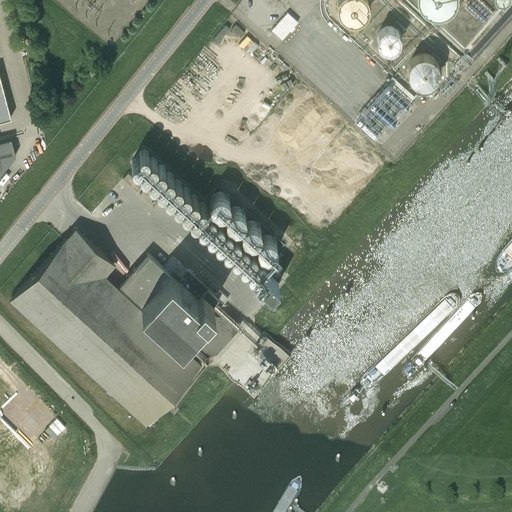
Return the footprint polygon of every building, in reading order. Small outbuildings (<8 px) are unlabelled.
[(368,0),(337,0),(336,6),(338,12),(341,18),(347,21),(353,22),(359,21),(365,17),(368,12),(369,6),(368,0)] [(419,0),(420,3),(425,10),(431,14),(439,16),(447,14),(453,10),(457,3),(458,0),(419,0)] [(297,21),(287,11),(271,29),(282,39),(297,21)] [(232,21),(204,55),(212,62),(240,28),(232,21)] [(400,34),(398,30),(394,27),(389,26),(384,27),(380,30),(377,34),(376,39),(377,43),(380,48),(384,50),(389,51),(394,50),(398,47),(400,43),(401,39),(400,34)] [(255,101),(283,65),(254,42),(226,78),(255,101)] [(441,63),(437,58),(432,54),(426,53),(419,54),(414,58),(411,63),(409,70),(411,76),(414,81),(420,85),(426,86),(432,85),(437,81),(441,76),(442,69),(441,63)] [(10,117),(3,92),(0,93),(0,84),(1,85),(0,80),(0,119),(3,119),(3,118),(10,117)] [(0,152),(13,149),(10,137),(0,140),(0,172),(1,171),(0,167),(0,152)] [(145,150),(143,149),(141,149),(139,150),(138,151),(137,153),(137,154),(137,156),(137,158),(139,159),(140,160),(142,160),(144,160),(145,159),(147,158),(148,156),(148,154),(147,152),(146,151),(145,150)] [(154,157),(152,156),(150,156),(148,157),(147,158),(146,160),(146,161),(146,163),(146,165),(147,166),(149,167),(151,167),(153,167),(154,166),(156,165),(156,163),(157,161),(156,159),(155,158),(154,157)] [(137,158),(135,157),(133,158),(131,158),(130,159),(129,161),(129,163),(129,164),(130,166),(131,167),(132,168),(134,169),(136,168),(138,167),(139,166),(140,164),(140,163),(140,161),(138,159),(137,158)] [(146,165),(144,164),(142,165),(140,165),(139,166),(138,168),(138,170),(138,171),(139,173),(140,174),(141,175),(143,176),(145,175),(147,174),(148,173),(149,171),(149,169),(148,168),(147,166),(146,165)] [(162,164),(160,164),(158,164),(157,164),(155,166),(154,167),(154,169),(154,170),(155,172),(156,173),(157,174),(159,175),(161,174),(163,174),(164,172),(165,170),(165,169),(165,167),(164,165),(162,164)] [(170,172),(169,171),(167,171),(165,172),(164,173),(163,175),(162,176),(163,178),(163,180),(164,181),(166,182),(168,182),(170,182),(171,181),(173,180),(173,178),(173,176),(173,174),(172,173),(170,172)] [(128,172),(123,178),(137,191),(142,185),(128,172)] [(154,173),(152,172),(150,172),(149,173),(147,174),(146,176),(146,177),(146,179),(147,181),(148,182),(149,183),(151,183),(153,183),(155,182),(156,181),(157,179),(157,177),(157,175),(156,174),(154,173)] [(178,179),(177,179),(175,179),(173,180),(172,181),(171,182),(170,184),(171,186),(171,187),(172,189),(174,190),(176,190),(178,190),(179,189),(181,188),(181,186),(182,184),(181,182),(180,181),(178,179)] [(162,180),(161,180),(159,180),(157,181),(156,182),(155,183),(154,185),(155,187),(155,188),(156,190),(158,191),(160,191),(162,191),(163,190),(165,189),(165,187),(166,185),(165,183),(164,182),(162,180)] [(187,187),(185,187),(183,187),(181,187),(180,189),(179,190),(179,192),(179,193),(180,195),(181,196),(182,197),(184,198),(186,197),(188,197),(189,195),(190,193),(190,192),(189,190),(188,188),(187,187)] [(144,188),(140,193),(149,201),(154,196),(144,188)] [(171,188),(169,188),(167,188),(165,189),(164,190),(163,191),(163,193),(163,195),(163,196),(164,198),(166,198),(168,199),(170,199),(171,198),(173,196),(173,195),(174,193),(173,191),(172,189),(171,188)] [(219,191),(216,192),(213,194),(211,197),(210,200),(209,203),(210,206),(212,209),(215,211),(218,212),(221,212),(224,211),(227,209),(229,206),(230,203),(230,199),(228,196),(226,193),(223,192),(219,191)] [(196,194),(194,193),(192,194),(190,194),(189,195),(188,197),(188,199),(188,200),(188,202),(190,203),(191,204),(193,205),(195,204),(196,203),(198,202),(199,200),(199,198),(198,197),(197,195),(196,194)] [(179,196),(177,195),(175,195),(173,196),(172,197),(171,199),(171,200),(171,202),(172,204),(173,205),(174,206),(176,206),(178,206),(180,205),(181,204),(182,202),(182,200),(181,198),(180,197),(179,196)] [(204,202),(202,201),(200,201),(198,202),(197,203),(196,205),(196,206),(196,208),(197,210),(198,211),(199,212),(201,212),(203,212),(205,211),(206,210),(207,208),(207,206),(206,204),(205,203),(204,202)] [(188,203),(186,202),(184,202),(182,203),(181,204),(180,206),(180,207),(180,209),(181,211),(182,212),(183,213),(185,213),(187,213),(189,212),(190,211),(191,209),(191,207),(190,206),(189,204),(188,203)] [(235,206),(231,206),(228,208),(226,211),(225,214),(225,217),(226,220),(228,223),(230,225),(233,226),(237,226),(240,225),(243,223),(245,220),(246,217),(245,213),(244,210),(241,208),(238,206),(235,206)] [(212,209),(210,209),(208,209),(207,210),(205,211),(204,212),(204,214),(204,216),(205,217),(206,219),(207,219),(209,220),(211,220),(213,219),(214,217),(215,216),(215,214),(215,212),(214,210),(212,209)] [(196,210),(194,210),(192,210),(191,211),(189,212),(188,213),(188,215),(188,217),(189,218),(190,220),(191,221),(193,221),(195,221),(197,220),(198,219),(199,217),(199,215),(199,213),(198,212),(196,210)] [(221,217),(219,216),(217,216),(215,217),(214,218),(213,220),(213,221),(213,223),(213,225),(215,226),(216,227),(218,227),(220,227),(222,226),(223,225),(224,223),(224,221),(223,219),(222,218),(221,217)] [(204,218),(203,217),(201,218),(199,218),(198,219),(197,221),(196,223),(197,224),(197,226),(198,227),(200,228),(202,228),(204,228),(205,227),(207,226),(207,224),(208,222),(207,221),(206,219),(204,218)] [(251,220),(247,221),(244,223),(242,226),(241,229),(241,232),(242,235),(244,238),(246,240),(249,241),(253,241),(256,240),(259,238),(261,235),(262,231),(261,228),(260,225),(257,222),(254,221),(251,220)] [(229,224),(227,224),(225,224),(223,225),(222,226),(221,227),(221,229),(221,231),(222,232),(223,234),(224,235),(226,235),(228,235),(230,234),(231,233),(232,231),(232,229),(231,227),(230,225),(229,224)] [(213,225),(211,225),(209,225),(208,226),(206,227),(205,228),(205,230),(205,232),(206,233),(207,234),(208,235),(210,236),(212,236),(214,235),(215,233),(216,232),(216,230),(216,228),(215,226),(213,225)] [(146,419),(178,383),(198,362),(102,274),(112,262),(75,229),(13,297),(146,419)] [(237,232),(235,231),(234,232),(232,232),(230,233),(230,235),(229,237),(229,238),(230,240),(231,241),(233,242),(235,243),(236,242),(238,241),(239,240),(240,238),(240,236),(240,235),(239,233),(237,232)] [(221,233),(219,232),(218,232),(216,233),(215,234),(214,236),(213,237),(213,239),(214,241),(215,242),(217,243),(219,243),(220,243),(222,242),(223,241),(224,239),(224,237),(224,235),(223,234),(221,233)] [(266,235),(263,236),(260,238),(257,240),(256,243),(256,247),(257,250),(259,252),(262,254),(265,256),(268,256),(271,255),(274,252),(276,250),(277,246),(277,243),(275,239),(273,237),(269,235),(266,235)] [(246,240),(244,239),(242,239),(240,240),(239,241),(238,243),(238,244),(238,246),(238,248),(240,249),(241,250),(243,250),(245,250),(246,249),(248,248),(249,246),(249,244),(248,242),(247,241),(246,240)] [(230,240),(228,240),(226,240),(224,241),(223,242),(222,243),(222,245),(222,247),(222,248),(224,250),(225,251),(227,251),(229,251),(230,250),(232,249),(233,247),(233,245),(232,243),(231,242),(230,240)] [(254,248),(252,247),(250,247),(248,248),(247,249),(246,251),(246,252),(246,254),(247,256),(248,257),(249,258),(251,258),(253,258),(255,257),(256,256),(257,254),(257,252),(256,250),(255,249),(254,248)] [(238,248),(236,248),(234,248),(232,248),(231,250),(230,251),(230,253),(230,254),(231,256),(232,257),(233,258),(235,259),(237,258),(239,258),(240,256),(241,255),(241,253),(240,251),(239,249),(238,248)] [(240,326),(239,326),(226,314),(216,314),(214,312),(228,297),(219,289),(215,294),(208,287),(207,287),(172,255),(163,266),(148,252),(119,283),(142,304),(141,304),(199,356),(216,352),(240,326)] [(262,255),(260,254),(259,255),(257,255),(256,256),(255,258),(254,260),(254,261),(255,263),(256,264),(258,265),(260,265),(261,265),(263,264),(264,263),(265,261),(265,259),(265,258),(264,256),(262,255)] [(246,256),(244,255),(242,256),(240,256),(239,258),(238,259),(238,261),(238,262),(239,264),(240,265),(241,266),(243,267),(245,266),(247,266),(248,264),(249,262),(249,261),(248,259),(247,257),(246,256)] [(254,263),(253,263),(251,263),(249,263),(248,265),(247,266),(246,268),(247,270),(247,271),(248,272),(250,273),(252,274),(254,273),(255,273),(257,271),(257,270),(257,268),(257,266),(256,264),(254,263)] [(260,267),(253,276),(271,292),(278,283),(260,267)] [(43,430),(2,472),(18,488),(59,445),(43,430)] [(131,479),(115,483),(99,511),(129,511),(138,495),(131,479)]
